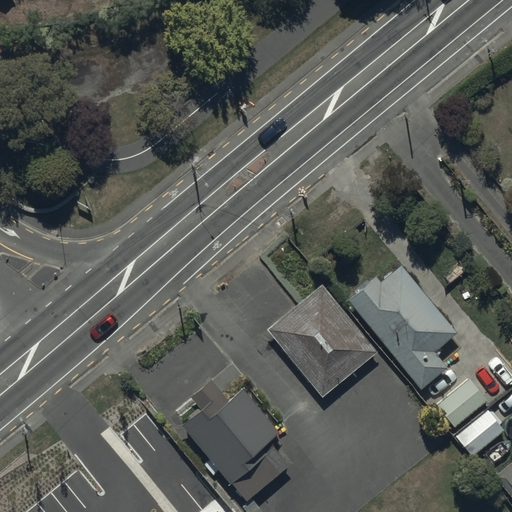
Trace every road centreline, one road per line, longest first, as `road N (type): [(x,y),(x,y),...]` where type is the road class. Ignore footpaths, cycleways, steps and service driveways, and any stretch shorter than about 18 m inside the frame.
road 1 (secondary): [(155,252),(460,0)]
road 2 (secondary): [(0,385),(155,252)]
road 3 (residential): [(0,232),(63,256),(155,252)]
